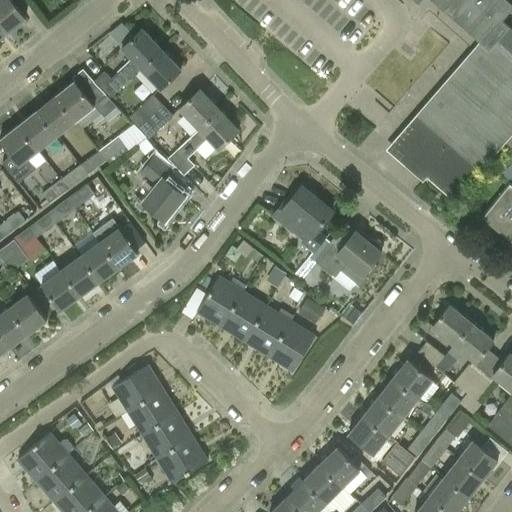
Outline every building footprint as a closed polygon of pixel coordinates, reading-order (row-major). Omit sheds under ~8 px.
[(11,0),(0,0),(0,25),(6,33),(26,18),(11,0)] [(448,0),(488,34),(511,6),(511,5),(506,0),(448,0)] [(122,47),(133,58),(112,78),(104,70),(93,81),(109,98),(142,68),(162,50),(142,28),(122,47)] [(511,31),(507,28),(398,154),(453,202),(511,133),(511,31)] [(181,70),(162,50),(142,68),(161,89),(181,70)] [(75,80),(55,96),(75,121),(82,129),(101,113),(104,116),(117,106),(109,98),(93,81),(83,69),(72,77),(75,80)] [(180,108),(199,128),(219,109),(200,89),(180,108)] [(129,118),(139,129),(163,105),(153,94),(129,118)] [(57,135),(75,121),(55,96),(37,109),(57,135)] [(174,115),(163,105),(139,129),(150,139),(174,115)] [(38,150),(57,135),(37,109),(18,124),(38,150)] [(187,158),(208,137),(219,149),(239,130),(219,109),(199,128),(167,158),(184,175),(194,165),(187,158)] [(35,169),(27,158),(38,150),(18,124),(0,138),(0,139),(12,154),(2,162),(18,183),(35,169)] [(133,124),(99,150),(106,160),(110,165),(146,137),(133,124)] [(87,175),(106,160),(99,150),(79,165),(87,175)] [(165,220),(186,196),(165,178),(172,170),(155,156),(141,173),(157,186),(143,202),(165,220)] [(79,165),(60,179),(68,189),(87,175),(79,165)] [(96,176),(67,198),(75,208),(93,195),(99,203),(110,195),(96,176)] [(49,203),(68,189),(60,179),(42,193),(49,203)] [(511,185),(509,183),(482,218),(511,242),(511,185)] [(316,232),(332,212),(300,187),(287,204),(284,201),(271,218),(302,242),(301,244),(313,254),(325,239),(316,232)] [(67,198),(48,212),(56,223),(75,208),(67,198)] [(18,210),(0,223),(0,224),(8,235),(26,221),(18,210)] [(37,237),(56,223),(48,212),(29,227),(37,237)] [(93,233),(99,242),(118,267),(138,253),(134,248),(120,229),(113,219),(93,233)] [(129,223),(120,229),(134,248),(143,242),(129,223)] [(24,247),(37,237),(29,227),(17,236),(24,247)] [(364,274),(382,252),(381,251),(384,248),(375,240),(372,243),(357,230),(340,251),(330,243),(314,262),(334,278),(340,270),(360,286),(368,277),(364,274)] [(14,239),(0,248),(0,257),(4,262),(11,271),(28,258),(14,239)] [(313,254),(310,258),(314,262),(330,243),(325,239),(313,254)] [(99,242),(80,256),(99,282),(118,267),(99,242)] [(80,256),(61,270),(80,296),(99,282),(80,256)] [(278,288),(287,273),(274,266),(266,280),(278,288)] [(60,310),(80,296),(61,270),(41,284),(60,310)] [(197,312),(221,327),(243,291),(219,276),(197,312)] [(267,306),(243,291),(221,327),(244,342),(267,306)] [(28,294),(8,308),(27,334),(47,320),(28,294)] [(325,308),(307,297),(299,312),(316,323),(325,308)] [(432,327),(453,344),(472,322),(450,304),(432,327)] [(290,321),(267,306),(244,342),(268,356),(290,321)] [(354,306),(345,318),(354,325),(363,313),(354,306)] [(8,308),(0,314),(0,338),(7,349),(27,334),(8,308)] [(314,336),(290,321),(268,356),(292,371),(314,336)] [(476,362),(487,348),(494,339),(472,322),(453,344),(448,350),(455,355),(460,349),(473,359),(476,362)] [(444,356),(426,341),(417,352),(435,367),(444,356)] [(511,354),(510,353),(504,361),(493,375),(495,376),(511,390),(511,354)] [(408,358),(393,378),(418,398),(434,378),(408,358)] [(454,382),(466,392),(483,371),(471,362),(454,382)] [(112,386),(127,410),(164,388),(149,364),(112,386)] [(493,379),(483,371),(466,392),(467,392),(460,400),(459,402),(474,413),(481,403),(477,400),(493,379)] [(393,378),(378,396),(404,416),(418,398),(393,378)] [(178,412),(164,388),(127,410),(142,434),(178,412)] [(451,393),(436,412),(445,420),(460,400),(451,393)] [(511,419),(510,418),(511,415),(511,394),(487,425),(506,440),(511,432),(511,419)] [(389,435),(404,416),(378,396),(364,414),(389,435)] [(192,436),(178,412),(142,434),(156,458),(192,436)] [(431,438),(445,420),(436,412),(422,430),(431,438)] [(374,454),(389,435),(364,414),(349,434),(374,454)] [(446,427),(435,441),(445,449),(456,436),(446,427)] [(417,457),(431,438),(422,430),(407,449),(417,457)] [(17,460),(36,482),(68,455),(49,433),(17,460)] [(207,461),(192,436),(156,458),(171,483),(207,461)] [(473,440),(458,459),(482,478),(498,458),(473,440)] [(435,441),(420,460),(431,468),(445,449),(435,441)] [(338,446),(320,463),(350,493),(367,476),(338,446)] [(86,476),(68,455),(36,482),(54,503),(86,476)] [(467,497),(482,478),(458,459),(443,478),(467,497)] [(420,460),(406,478),(416,486),(431,468),(420,460)] [(320,463),(303,480),(325,502),(333,510),(335,508),(339,511),(341,511),(355,499),(350,493),(320,463)] [(87,511),(105,497),(86,476),(54,503),(61,511),(87,511)] [(402,505),(416,486),(406,478),(391,497),(392,497),(386,503),(394,511),(401,511),(406,507),(402,505)] [(448,511),(455,511),(467,497),(443,478),(429,497),(448,511)] [(301,511),(315,511),(325,502),(303,480),(286,496),(301,511)] [(378,487),(360,504),(367,511),(370,511),(387,496),(378,487)] [(301,511),(286,496),(269,511),(301,511)] [(117,511),(105,497),(87,511),(117,511)] [(448,511),(429,497),(417,511),(448,511)]
